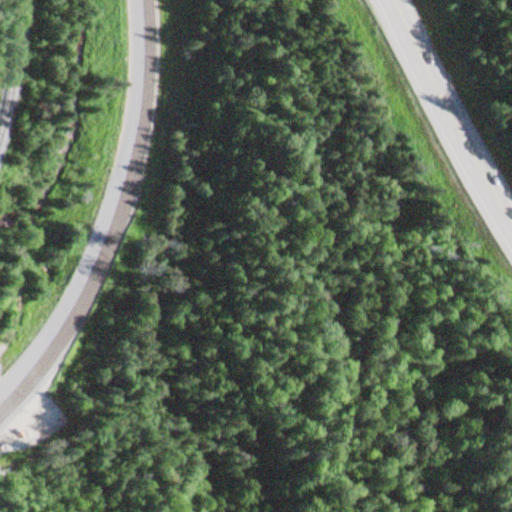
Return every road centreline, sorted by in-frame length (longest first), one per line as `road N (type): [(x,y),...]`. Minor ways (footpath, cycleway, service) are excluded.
road 1 (primary): [(140,0),(136,133),(107,241),(74,308),(0,407)]
road 2 (trunk): [(511,228),(390,0)]
